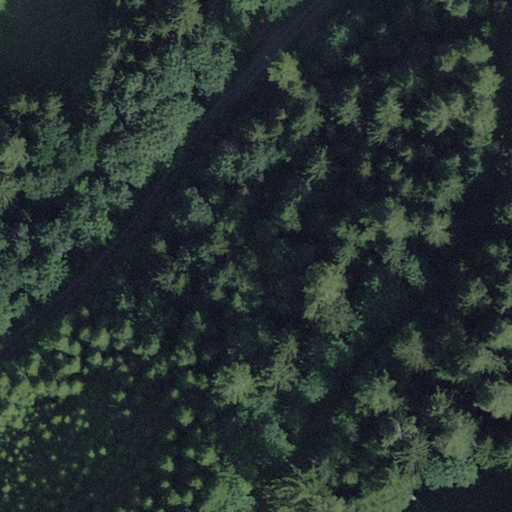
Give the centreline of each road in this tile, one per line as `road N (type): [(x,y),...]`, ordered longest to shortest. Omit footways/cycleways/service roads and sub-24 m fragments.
road 1 (track): [(511,74),(492,202),(415,304),(353,357),(248,511)]
road 2 (track): [(0,354),(124,238),(226,85),(307,0)]
